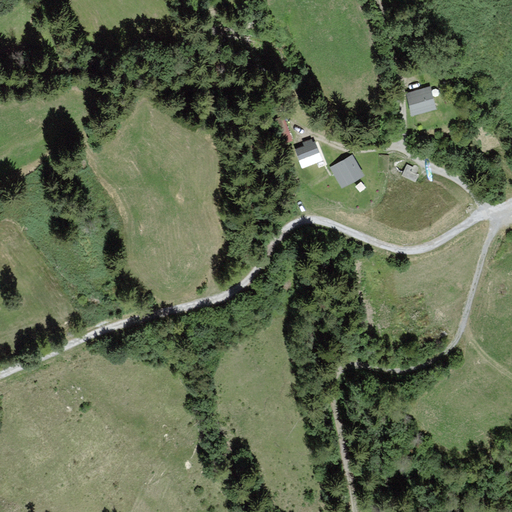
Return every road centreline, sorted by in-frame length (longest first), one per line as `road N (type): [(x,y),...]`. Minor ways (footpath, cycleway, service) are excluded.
road 1 (unclassified): [(0,376),(115,327),(232,293),(306,221),(419,252),(488,215)]
road 2 (unclassified): [(488,215),(492,229),(461,328),(437,357),(384,369),(352,365),(337,377),(355,511)]
road 3 (unclassified): [(363,0),(383,49),(390,149),(466,186),(488,215)]
